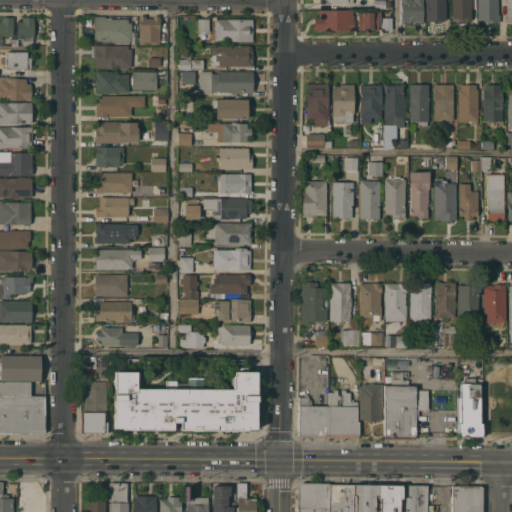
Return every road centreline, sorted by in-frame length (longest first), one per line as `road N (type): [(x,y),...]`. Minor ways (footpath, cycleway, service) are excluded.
road 1 (secondary): [(0,457),(511,461)]
road 2 (residential): [(285,0),(281,459)]
road 3 (residential): [(64,0),(66,458)]
road 4 (residential): [(511,251),(284,251)]
road 5 (residential): [(511,51),(285,52)]
